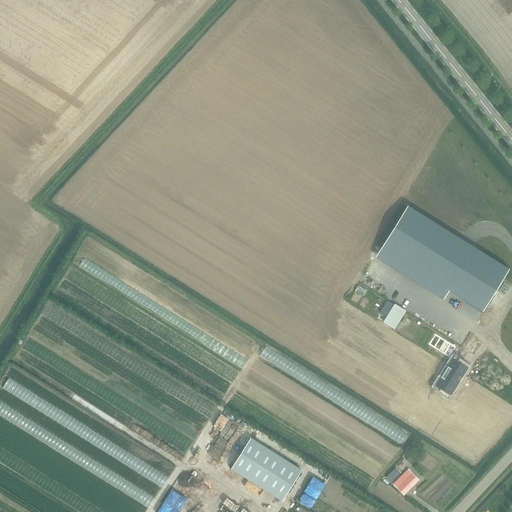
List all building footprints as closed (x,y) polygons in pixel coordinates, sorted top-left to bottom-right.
[(408,207),(381,249),(482,313),(509,270),(408,207)] [(394,305),(384,322),(394,329),(405,311),(394,305)] [(442,378),(436,386),(450,395),(466,369),(453,360),(447,369),(445,367),(439,376),(442,378)] [(250,438),(231,469),(282,501),(301,470),(250,438)] [(395,468),(386,478),(391,483),(401,473),(395,468)] [(419,480),(412,474),(406,480),(401,476),(393,484),(404,495),(419,480)] [(269,502),(264,510),(268,511),(282,511),(284,510),(269,502)]
